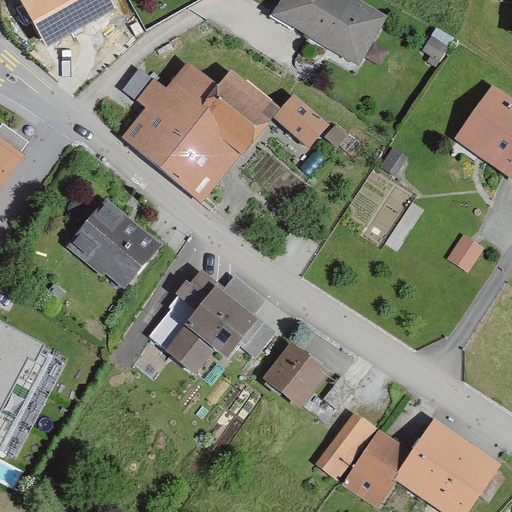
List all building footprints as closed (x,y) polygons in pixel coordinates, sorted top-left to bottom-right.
[(98,22),(85,0),(30,0),(12,10),(26,36),(37,30),(47,49),(98,22)] [(389,21),(351,0),(285,0),(275,20),(363,68),(389,21)] [(140,96),(158,73),(145,64),(128,87),(140,96)] [(169,94),(154,83),(137,105),(147,113),(122,145),(204,208),(241,160),(247,165),(276,127),(310,153),(328,130),(292,102),(282,114),(232,76),(221,90),(190,67),(169,94)] [(511,181),(511,106),(492,93),(457,145),(511,181)] [(0,191),(26,152),(0,134),(0,191)] [(160,251),(106,209),(70,253),(125,296),(160,251)] [(465,282),(482,255),(461,242),(444,270),(465,282)] [(260,329),(218,296),(190,331),(232,364),(260,329)] [(158,351),(175,330),(159,317),(142,337),(158,351)] [(0,457),(2,459),(54,349),(0,323),(0,457)] [(214,360),(184,336),(167,357),(197,381),(214,360)] [(326,378),(287,352),(264,387),(302,412),(326,378)] [(434,511),(471,511),(500,469),(436,426),(415,458),(356,419),(319,473),(377,511),(380,511),(397,487),(434,511)]
